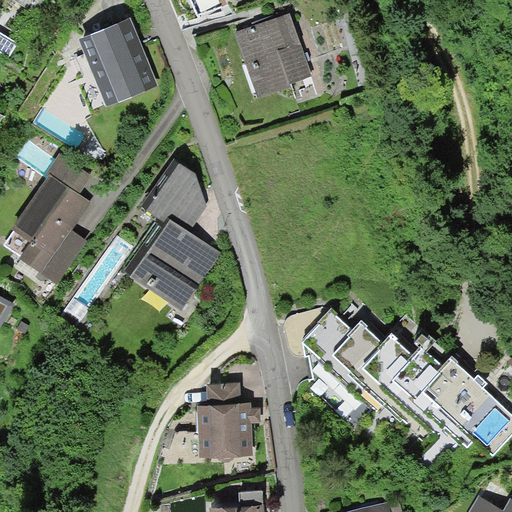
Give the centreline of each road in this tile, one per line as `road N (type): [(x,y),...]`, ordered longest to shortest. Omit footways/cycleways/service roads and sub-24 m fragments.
road 1 (residential): [(150,0),(238,212),(267,334),(294,511)]
road 2 (track): [(408,0),(462,124),(486,216),(475,284)]
